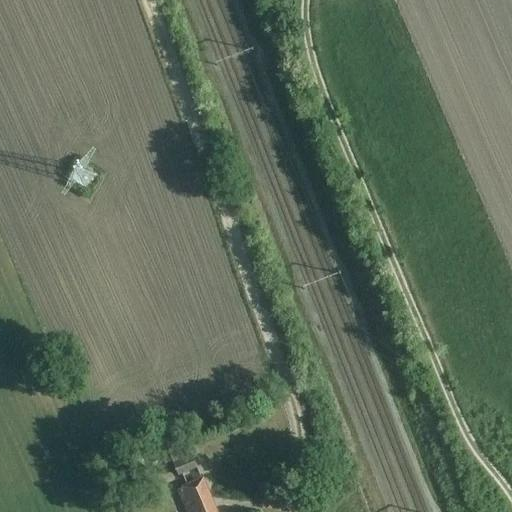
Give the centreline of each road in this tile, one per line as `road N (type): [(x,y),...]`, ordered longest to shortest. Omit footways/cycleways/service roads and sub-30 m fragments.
road 1 (track): [(304,0),(323,101),(459,424),(511,496)]
road 2 (track): [(300,511),(292,402),(150,0)]
